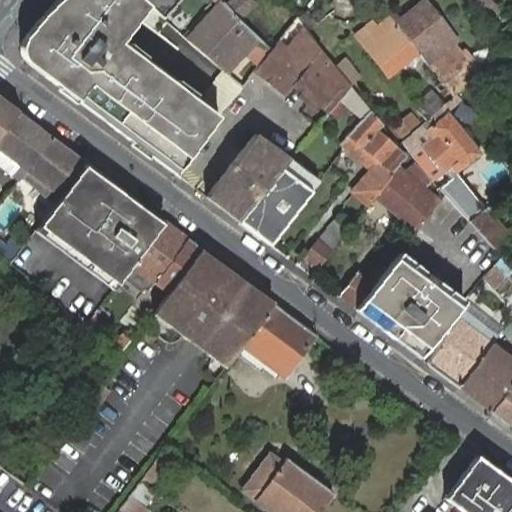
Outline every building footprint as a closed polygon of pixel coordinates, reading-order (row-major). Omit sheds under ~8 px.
[(143,0),(65,0),(69,2),(51,25),(40,17),(22,40),(20,46),(20,52),(21,57),(25,62),(77,101),(80,97),(103,114),(100,119),(175,174),(218,117),(198,102),(121,44),(148,4),(143,0)] [(143,0),(148,4),(163,18),(178,0),(143,0)] [(241,0),(227,0),(224,3),(232,12),(244,2),(241,0)] [(467,0),(474,9),(485,0),(467,0)] [(224,3),(222,1),(188,40),(199,49),(223,69),(226,73),(240,58),(234,53),(239,47),(258,64),(269,50),(262,43),(232,12),(224,3)] [(393,11),(388,15),(418,52),(427,65),(455,43),(423,1),(400,20),(393,11)] [(418,52),(388,15),(359,39),(389,76),(418,52)] [(511,27),(509,23),(495,34),(506,49),(511,43),(511,27)] [(328,112),(350,86),(340,74),(334,66),(320,49),(312,38),(306,30),(304,27),(290,46),(279,37),(269,50),(258,64),(258,65),(255,69),(286,93),(289,89),(294,83),(304,92),(315,101),(328,112)] [(345,58),(334,66),(340,74),(350,86),(361,78),(345,58)] [(464,61),(440,81),(452,96),(475,75),(464,61)] [(242,86),(226,73),(223,69),(198,102),(218,117),(242,86)] [(452,96),(440,81),(417,102),(420,106),(417,109),(426,119),(452,96)] [(311,105),(315,101),(304,92),(301,96),(311,105)] [(0,134),(18,112),(0,98),(0,134)] [(368,205),(375,196),(397,167),(405,157),(376,131),(382,125),(370,110),(340,144),(370,171),(352,191),(368,205)] [(51,137),(18,112),(0,134),(0,149),(19,165),(12,175),(18,180),(22,175),(27,168),(51,137)] [(437,186),(443,181),(439,176),(450,166),(456,173),(480,153),(447,112),(424,130),(430,137),(420,144),(411,133),(402,142),(437,186)] [(409,113),(394,128),(402,136),(417,122),(409,113)] [(238,222),(280,170),(283,167),(289,160),(255,135),(207,199),(214,204),(238,222)] [(84,162),(51,137),(27,168),(22,175),(49,196),(55,201),(83,165),(84,162)] [(283,167),(280,170),(309,193),(317,183),(289,160),(283,167)] [(375,196),(416,232),(439,202),(423,189),(431,181),(414,162),(404,172),(397,167),(375,196)] [(116,285),(131,265),(162,224),(83,165),(55,201),(37,224),(116,285)] [(238,222),(269,245),(309,193),(280,170),(238,222)] [(437,186),(444,195),(450,190),(443,181),(437,186)] [(468,221),(492,248),(509,237),(511,234),(511,227),(499,212),(492,202),(468,221)] [(173,263),(183,271),(197,252),(199,248),(163,222),(162,224),(131,265),(154,282),(173,255),(178,258),(173,263)] [(37,224),(33,229),(114,287),(116,285),(37,224)] [(317,240),(331,251),(340,240),(326,229),(317,240)] [(297,266),(311,277),(331,251),(317,240),(297,266)] [(166,294),(151,313),(194,346),(223,367),(241,345),(269,306),(272,303),(242,281),(233,274),(199,248),(197,252),(183,271),(166,294)] [(412,352),(418,357),(463,300),(455,294),(399,252),(373,287),(355,310),(412,352)] [(507,271),(494,260),(480,278),(493,288),(507,271)] [(337,296),(355,310),(373,287),(355,273),(337,296)] [(314,334),(272,303),(269,306),(241,345),(282,376),(314,334)] [(468,307),(459,319),(491,343),(500,332),(468,307)] [(426,363),(459,387),(491,343),(459,319),(426,363)] [(88,322),(84,327),(93,334),(96,330),(94,325),(88,322)] [(459,387),(490,411),(511,383),(511,357),(500,349),(491,343),(459,387)] [(511,383),(490,411),(511,427),(511,383)] [(162,450),(139,482),(148,489),(172,457),(162,450)] [(268,453),(241,490),(270,511),(318,511),(333,494),(285,459),(281,463),(268,453)] [(511,511),(511,482),(476,456),(443,497),(462,511),(511,511)] [(129,494),(117,511),(118,511),(138,511),(153,493),(148,489),(139,482),(129,494)]
